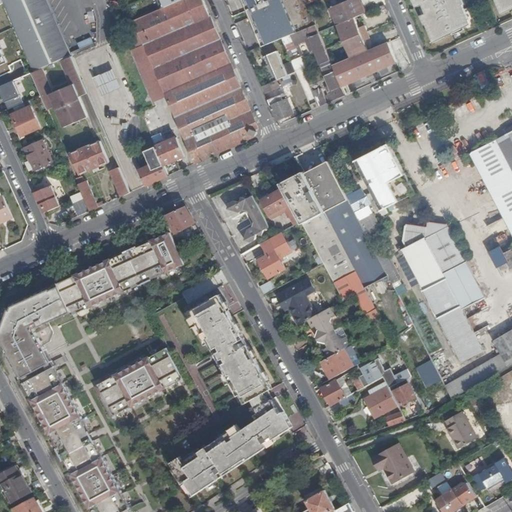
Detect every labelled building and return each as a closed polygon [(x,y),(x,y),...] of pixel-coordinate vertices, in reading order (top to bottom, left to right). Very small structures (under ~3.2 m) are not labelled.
[(0,0),(2,2),(18,39),(28,62),(32,70),(41,66),(58,58),(71,52),(48,0),(0,0)] [(141,0),(146,13),(132,19),(135,27),(142,44),(144,43),(164,89),(230,61),(203,0),(141,0)] [(243,0),(247,9),(252,7),(268,0),(243,0)] [(306,0),(268,0),(252,7),(267,43),(282,36),(291,33),(307,26),(316,22),(308,3),(306,0)] [(352,56),(333,64),(342,84),(397,60),(389,40),(369,49),(365,40),(370,37),(365,25),(359,27),(355,17),(366,12),(361,0),(346,0),(331,6),(352,56)] [(417,0),(419,5),(423,4),(427,12),(423,13),(431,33),(435,31),(437,37),(449,32),(448,28),(454,26),(458,28),(468,24),(466,18),(469,17),(462,0),(417,0)] [(511,0),(497,0),(499,4),(502,3),(504,9),(511,5),(511,0)] [(0,2),(0,35),(4,45),(18,39),(2,2),(0,2)] [(326,85),(332,99),(345,93),(342,84),(333,64),(316,22),(307,26),(330,83),(326,85)] [(299,55),(291,33),(282,36),(291,58),(299,55)] [(92,37),(78,42),(80,49),(94,44),(92,37)] [(152,101),(166,95),(165,92),(164,91),(164,89),(144,43),(142,44),(130,49),(152,101)] [(283,45),(271,50),(279,71),(292,67),(283,45)] [(0,78),(19,70),(21,75),(32,70),(28,62),(11,69),(3,51),(0,52),(0,78)] [(79,94),(88,90),(71,52),(58,58),(70,84),(52,91),(41,66),(32,70),(41,92),(48,108),(55,105),(64,126),(88,115),(79,94)] [(302,57),(293,60),(298,74),(307,71),(302,57)] [(231,63),(165,92),(166,95),(195,161),(257,133),(252,132),(253,127),(258,128),(259,127),(231,63)] [(115,69),(95,78),(103,96),(122,88),(115,69)] [(478,74),(475,75),(482,89),(491,85),(484,71),(478,74)] [(283,79),(282,76),(262,85),(265,92),(281,85),(280,81),(283,79)] [(16,80),(10,83),(16,98),(22,96),(16,80)] [(310,86),(318,105),(327,102),(319,83),(310,86)] [(0,116),(15,109),(6,87),(0,89),(0,100),(2,105),(0,105),(0,116)] [(288,97),(270,104),(276,118),(294,111),(288,97)] [(477,98),(455,110),(459,119),(481,107),(477,98)] [(30,110),(10,118),(20,140),(40,132),(30,110)] [(152,135),(154,139),(157,145),(165,164),(185,155),(177,135),(166,140),(162,131),(152,135)] [(511,131),(472,152),(472,153),(473,153),(511,228),(511,131)] [(51,165),(41,143),(23,151),(33,174),(51,165)] [(358,160),(383,210),(416,193),(392,143),(358,160)] [(63,156),(65,162),(70,160),(63,144),(57,146),(61,157),(63,156)] [(99,144),(71,156),(80,176),(108,165),(99,144)] [(149,164),(141,168),(147,183),(169,173),(165,164),(157,145),(144,151),(149,164)] [(328,163),(305,176),(313,192),(339,241),(340,242),(363,285),(386,273),(372,246),(339,183),(337,179),(328,163)] [(110,175),(121,199),(130,195),(119,169),(111,172),(110,175)] [(303,172),(281,184),(301,222),(311,240),(319,257),(324,265),(333,283),(343,301),(343,302),(354,296),(361,310),(365,316),(376,310),(364,287),(363,285),(340,242),(339,241),(313,192),(305,176),(303,172)] [(82,179),(77,181),(85,202),(90,213),(103,207),(101,203),(96,205),(87,184),(84,185),(82,179)] [(339,183),(372,246),(378,242),(385,239),(368,206),(371,204),(367,197),(357,202),(345,180),(339,183)] [(51,188),(34,196),(43,216),(59,208),(51,188)] [(3,221),(14,216),(5,196),(0,198),(0,225),(5,224),(3,221)] [(264,231),(270,228),(260,211),(253,196),(247,199),(242,198),(240,203),(235,202),(229,205),(227,210),(239,214),(243,211),(249,212),(257,215),(255,223),(254,227),(252,228),(248,230),(244,241),(250,243),(255,240),(257,235),(262,237),(264,231)] [(74,207),(79,218),(90,213),(85,202),(74,207)] [(187,206),(167,215),(177,234),(196,223),(187,206)] [(257,215),(249,212),(255,223),(257,215)] [(438,318),(437,318),(438,319),(461,363),(483,351),(457,301),(480,288),(449,227),(439,225),(438,228),(426,226),(426,229),(405,226),(403,240),(406,248),(402,250),(402,251),(403,250),(423,290),(423,291),(424,291),(438,318)] [(185,264),(171,232),(138,247),(139,249),(128,254),(127,252),(59,283),(60,285),(51,288),(51,286),(12,304),(11,309),(6,308),(0,328),(0,333),(3,334),(2,340),(8,351),(11,349),(15,357),(12,359),(18,370),(48,353),(44,344),(51,340),(54,333),(49,322),(72,312),(73,315),(144,283),(142,280),(149,277),(150,280),(185,264)] [(275,237),(261,245),(267,256),(259,261),(269,279),(285,270),(281,263),(283,262),(281,258),(292,253),(281,233),(275,237)] [(386,273),(390,281),(396,277),(378,242),(372,246),(386,273)] [(511,263),(504,246),(491,253),(502,276),(511,271),(511,263)] [(319,267),(324,265),(319,257),(315,259),(319,267)] [(278,296),(283,304),(287,302),(290,307),(300,325),(316,316),(305,296),(315,291),(309,279),(278,296)] [(394,284),(400,296),(408,291),(402,280),(394,284)] [(259,288),(264,297),(275,291),(270,282),(259,288)] [(245,338),(220,293),(191,310),(194,314),(188,317),(193,326),(199,323),(216,354),(223,349),(225,352),(217,356),(244,404),(253,399),(260,411),(255,414),(258,419),(242,430),(239,426),(219,440),(221,443),(210,451),(206,444),(202,446),(207,453),(204,455),(203,453),(198,456),(197,455),(186,463),(181,456),(172,462),(181,475),(179,476),(189,490),(193,487),(197,494),(220,478),(217,474),(219,472),(219,473),(223,470),(226,474),(268,446),(266,442),(270,440),(267,436),(269,434),(273,440),(294,426),(277,396),(273,398),(269,390),(273,388),(248,344),(244,346),(242,342),(238,344),(237,342),(245,338)] [(370,326),(381,320),(376,310),(365,316),(365,317),(370,326)] [(502,353),(445,386),(452,400),(459,396),(511,364),(511,330),(494,340),(502,353)] [(168,346),(95,385),(112,415),(184,377),(168,346)] [(354,367),(344,350),(321,363),(331,380),(354,367)] [(52,359),(48,353),(18,370),(21,376),(52,359)] [(91,433),(52,359),(21,376),(59,447),(61,446),(66,456),(65,457),(94,511),(131,511),(129,508),(131,507),(95,439),(92,441),(89,434),(91,433)] [(363,385),(365,388),(370,385),(383,377),(380,371),(384,369),(379,359),(360,369),(368,382),(363,385)] [(426,388),(442,380),(432,360),(416,368),(426,388)] [(328,382),(331,380),(321,363),(319,364),(328,382)] [(404,373),(386,382),(388,387),(389,388),(407,378),(404,373)] [(337,380),(346,398),(352,395),(342,377),(337,380)] [(353,380),(359,391),(364,388),(359,377),(353,380)] [(321,388),(331,406),(339,402),(346,398),(337,380),(321,388)] [(401,406),(417,398),(410,385),(394,392),(401,406)] [(185,387),(175,391),(177,398),(188,394),(185,387)] [(375,418),(398,406),(393,396),(389,388),(388,387),(365,400),(375,418)] [(474,393),(468,397),(473,406),(479,402),(474,393)] [(346,398),(339,402),(343,408),(355,401),(352,395),(346,398)] [(511,400),(498,408),(511,433),(511,400)] [(446,421),(450,427),(453,432),(450,434),(459,449),(478,438),(462,411),(446,421)] [(387,418),(390,426),(391,426),(406,420),(402,412),(387,418)] [(382,469),(385,467),(386,466),(388,469),(386,470),(393,483),(414,471),(400,445),(376,457),(382,469)] [(506,480),(508,483),(511,480),(511,471),(505,459),(480,474),(487,487),(489,490),(502,482),(506,480)] [(326,464),(316,470),(321,479),(331,473),(326,464)] [(0,475),(0,476),(1,478),(19,468),(18,466),(0,475)] [(4,484),(22,474),(19,468),(1,478),(4,484)] [(442,473),(427,481),(432,490),(447,481),(442,473)] [(32,492),(22,474),(4,484),(13,501),(32,492)] [(481,491),(487,487),(480,474),(473,478),(481,491)] [(467,484),(454,492),(463,505),(476,497),(467,484)] [(443,490),(445,495),(453,490),(450,485),(443,490)] [(313,511),(329,511),(336,508),(326,490),(307,501),(313,511)] [(445,511),(453,511),(463,505),(454,492),(453,490),(445,495),(437,500),(445,511)] [(42,511),(34,497),(15,508),(16,511),(42,511)] [(329,511),(353,511),(355,511),(350,502),(337,510),(336,508),(329,511)]
